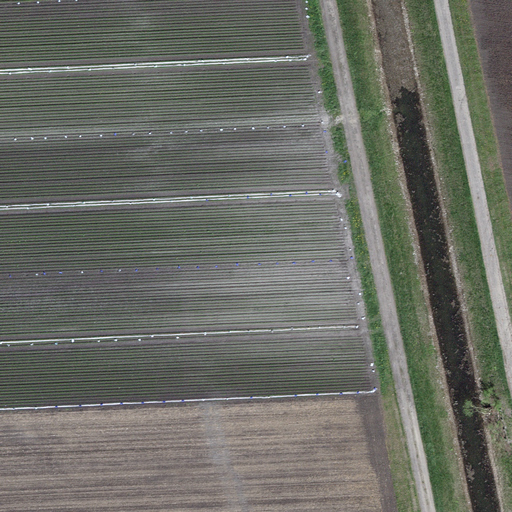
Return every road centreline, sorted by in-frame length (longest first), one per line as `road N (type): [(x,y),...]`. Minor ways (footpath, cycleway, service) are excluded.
road 1 (track): [(328,0),(429,511)]
road 2 (track): [(441,0),(511,358)]
